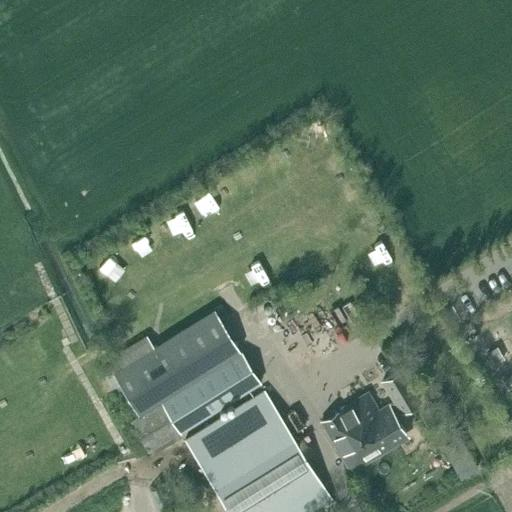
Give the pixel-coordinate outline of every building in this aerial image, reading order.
[(146,335),(96,367),(111,391),(121,385),(138,411),(240,348),(214,307),(152,346),(146,335)] [(242,352),(163,400),(182,431),(261,382),(242,352)] [(405,434),(394,415),(400,411),(401,413),(422,400),(402,367),(382,379),(395,401),(375,412),(365,397),(322,424),(350,471),(394,444),(393,441),(405,434)] [(264,388),(185,438),(199,460),(277,411),(264,388)] [(228,511),(305,511),(330,497),(277,411),(225,445),(197,462),(228,511)] [(460,436),(444,445),(462,476),(478,467),(460,436)]
